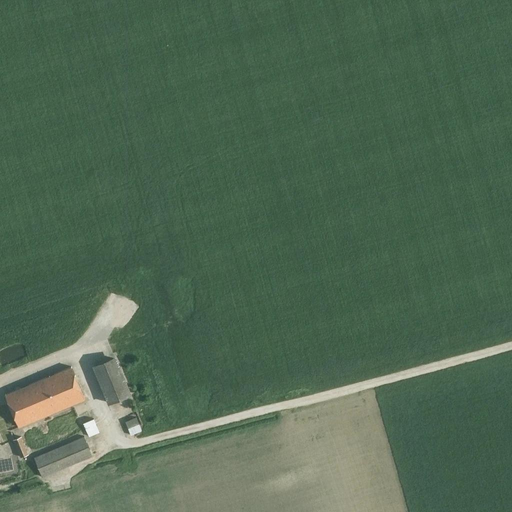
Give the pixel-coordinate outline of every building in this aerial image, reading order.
[(115,355),(92,365),(108,404),(132,394),(115,355)] [(71,367),(5,394),(19,427),(85,399),(71,367)] [(127,423),(139,420),(136,412),(125,415),(127,423)] [(98,431),(93,419),(83,423),(88,435),(98,431)] [(139,423),(128,428),(131,434),(142,430),(139,423)] [(92,455),(84,436),(34,457),(42,476),(92,455)] [(14,440),(21,458),(28,455),(21,437),(14,440)]
